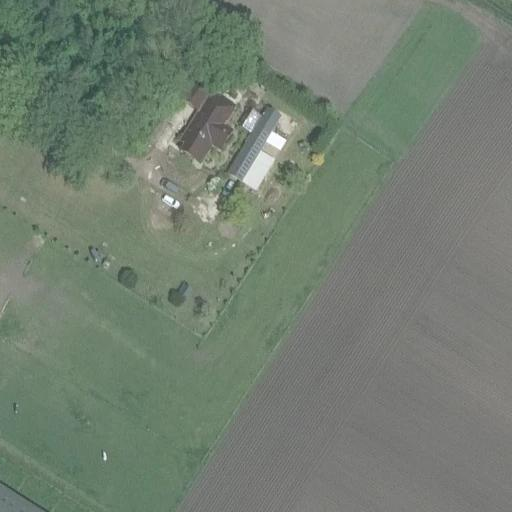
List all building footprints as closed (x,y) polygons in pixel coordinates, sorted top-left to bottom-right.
[(231,62),(220,79),(245,95),(256,78),(231,62)] [(182,104),(199,116),(180,145),(185,149),(181,156),(201,168),(212,150),(220,156),(233,136),(225,130),(236,113),(212,97),(217,89),(199,78),(182,104)] [(258,192),(296,128),(266,110),(259,106),(242,134),(250,138),(245,146),(238,142),(221,170),(258,192)] [(192,293),(183,287),(177,296),(186,302),(192,293)] [(29,511),(0,493),(0,511),(29,511)]
